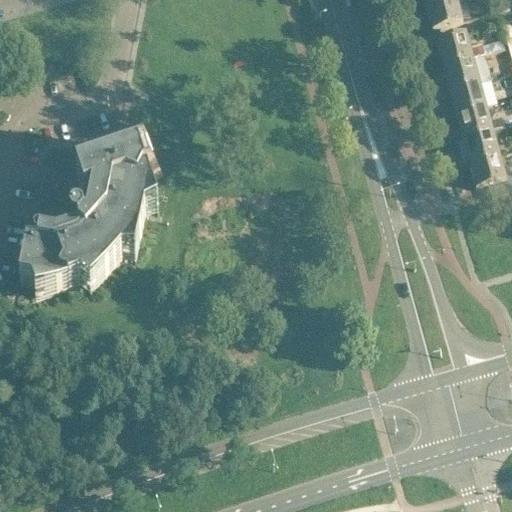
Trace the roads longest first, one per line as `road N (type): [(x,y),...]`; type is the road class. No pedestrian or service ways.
road 1 (tertiary): [(430,383),(179,461),(58,511)]
road 2 (tertiary): [(373,146),(430,383)]
road 3 (tertiary): [(461,372),(423,250),(373,146)]
road 4 (residential): [(0,170),(5,135),(24,120),(95,102),(112,81),(125,0)]
road 5 (tertiary): [(261,511),(466,450)]
road 6 (tertiary): [(373,146),(330,0)]
